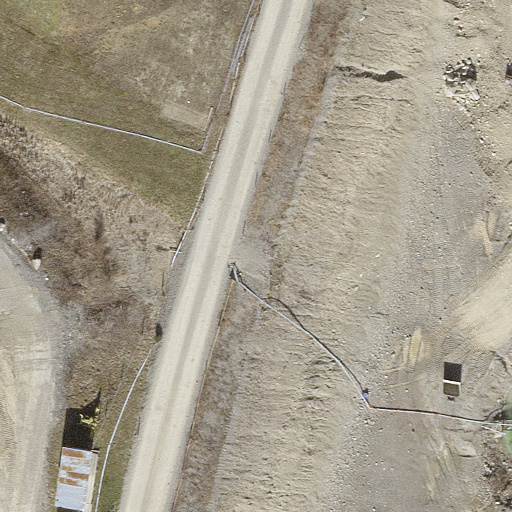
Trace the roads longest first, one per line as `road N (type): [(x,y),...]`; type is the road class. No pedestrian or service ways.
road 1 (track): [(396,0),(236,511)]
road 2 (track): [(455,0),(297,511)]
